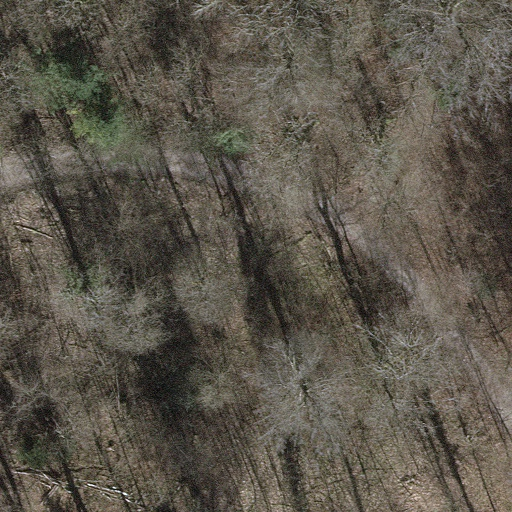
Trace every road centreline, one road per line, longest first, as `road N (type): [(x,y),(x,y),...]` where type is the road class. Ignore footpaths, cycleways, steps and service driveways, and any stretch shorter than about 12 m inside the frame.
road 1 (track): [(0,180),(55,168),(213,179),(352,233)]
road 2 (track): [(352,233),(511,428)]
